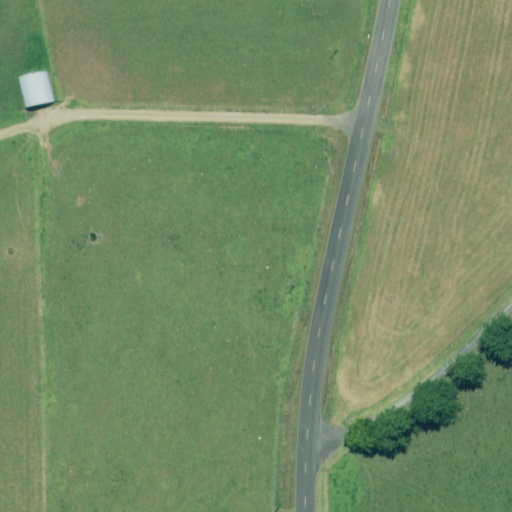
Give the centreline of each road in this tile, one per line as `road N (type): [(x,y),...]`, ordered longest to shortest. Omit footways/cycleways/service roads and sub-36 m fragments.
road 1 (unclassified): [(304,511),(319,327),(386,0)]
road 2 (track): [(306,429),(393,403),(511,307)]
